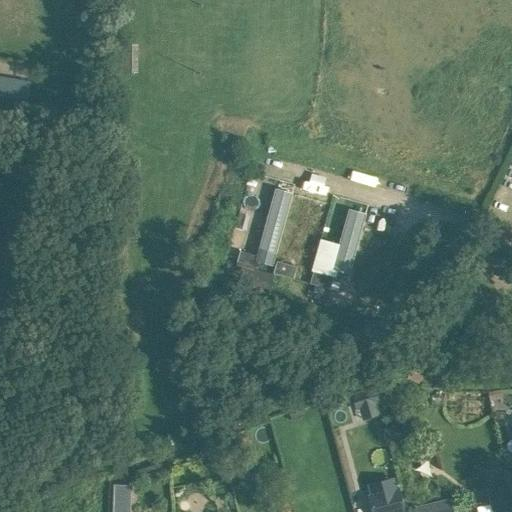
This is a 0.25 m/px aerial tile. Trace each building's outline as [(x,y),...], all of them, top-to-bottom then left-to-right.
[(0,122),(20,126),(25,91),(16,90),(17,79),(0,76),(0,122)] [(275,260),(292,199),(274,194),(257,255),(275,260)] [(332,269),(331,273),(350,278),(354,266),(367,216),(347,211),(339,244),(332,269)] [(320,239),(312,271),(313,271),(330,276),(331,273),(332,269),(339,244),(320,239)] [(462,270),(479,278),(483,269),(498,276),(505,259),(473,245),(462,270)] [(240,251),(236,263),(257,269),(260,256),(240,251)] [(276,260),(272,273),(293,279),(297,266),(276,260)] [(257,269),(236,263),(232,279),(269,289),(274,274),(272,273),(257,269)] [(309,283),(310,284),(330,289),(333,277),(330,276),(313,271),(309,283)] [(375,387),(351,394),(356,410),(359,408),(376,403),(380,402),(375,387)] [(495,511),(511,511),(511,495),(509,483),(489,487),(495,511)] [(113,484),(112,511),(129,511),(131,485),(113,484)] [(368,497),(372,511),(404,511),(405,511),(399,489),(368,497)] [(290,511),(286,493),(266,498),(269,511),(290,511)]
